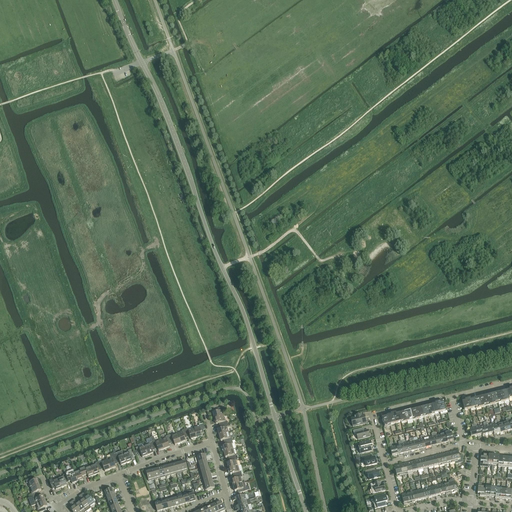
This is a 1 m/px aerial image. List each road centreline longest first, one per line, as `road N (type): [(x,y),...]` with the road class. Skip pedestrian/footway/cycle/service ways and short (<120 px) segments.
road 1 (unclassified): [(305,511),(247,322),(114,0)]
road 2 (unknown): [(176,49),(307,408)]
road 3 (unknown): [(343,399),(359,386),(511,348)]
road 4 (residential): [(386,464),(372,414),(451,396)]
